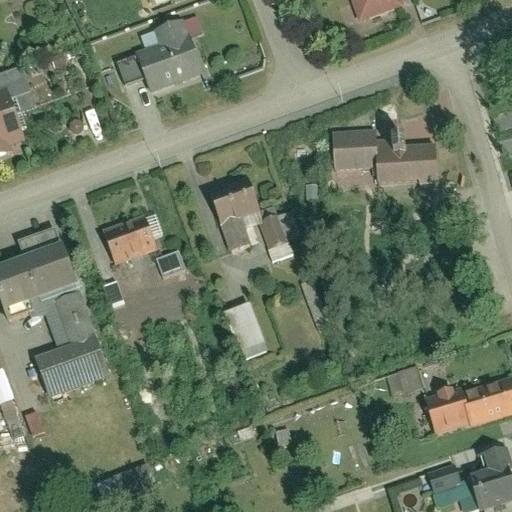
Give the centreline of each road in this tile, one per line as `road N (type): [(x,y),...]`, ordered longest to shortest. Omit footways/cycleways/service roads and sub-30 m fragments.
road 1 (residential): [(0,211),(298,100)]
road 2 (residential): [(511,267),(445,44)]
road 3 (residential): [(298,100),(445,44)]
